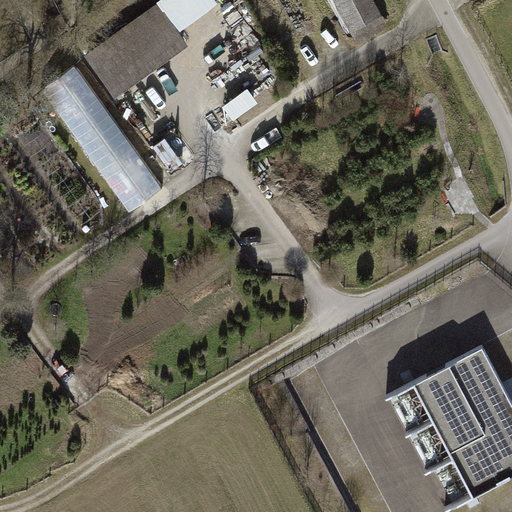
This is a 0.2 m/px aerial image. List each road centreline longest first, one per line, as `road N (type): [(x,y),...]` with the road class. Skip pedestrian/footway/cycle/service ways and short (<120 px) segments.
road 1 (track): [(0,511),(511,222)]
road 2 (track): [(511,278),(342,374),(415,511)]
road 3 (track): [(511,141),(438,0)]
